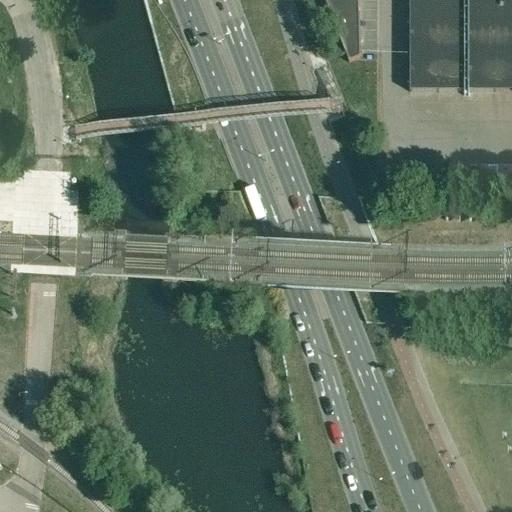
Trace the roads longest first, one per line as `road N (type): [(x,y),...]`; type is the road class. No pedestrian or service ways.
road 1 (secondary): [(419,511),(224,0)]
road 2 (secondary): [(184,0),(302,306),(366,511)]
